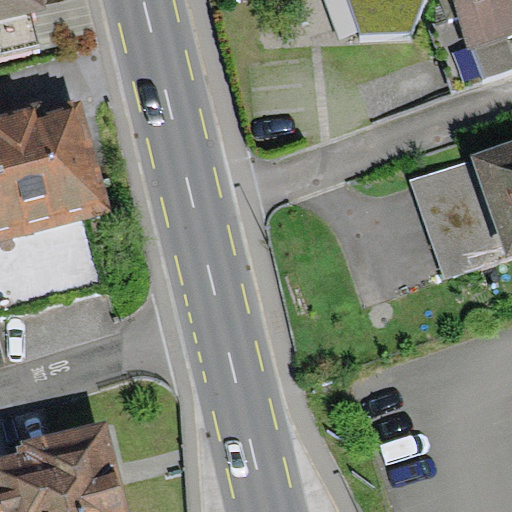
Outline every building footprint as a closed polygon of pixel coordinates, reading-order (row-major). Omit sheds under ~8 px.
[(34,17),(29,0),(0,0),(0,61),(87,40),(78,6),(34,17)] [(511,0),(454,0),(469,46),(511,32),(511,0)] [(0,241),(110,213),(82,105),(38,116),(35,106),(7,114),(0,115),(0,241)] [(511,165),(481,176),(509,260),(511,258),(511,165)] [(101,511),(86,453),(0,475),(0,511),(101,511)]
